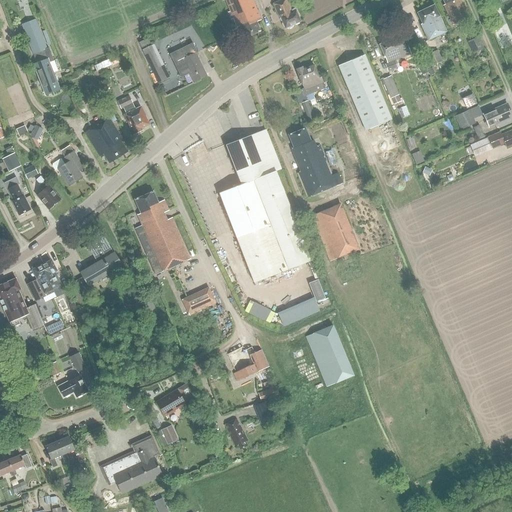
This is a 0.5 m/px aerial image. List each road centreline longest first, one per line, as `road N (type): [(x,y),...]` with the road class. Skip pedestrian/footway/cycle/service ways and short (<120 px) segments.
road 1 (tertiary): [(109,188),(219,92),(387,0)]
road 2 (residential): [(109,188),(76,132),(38,108),(0,22)]
road 3 (tertiary): [(0,269),(109,188)]
